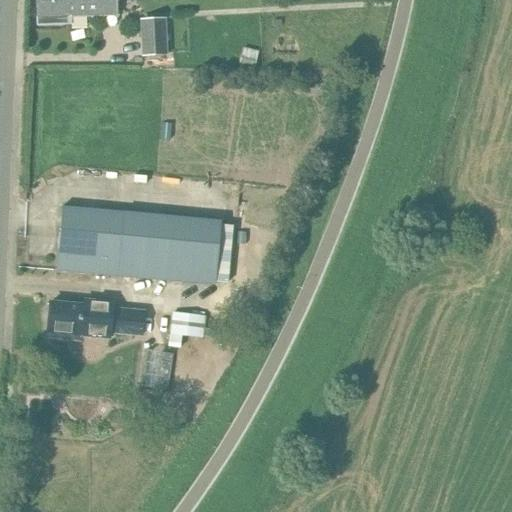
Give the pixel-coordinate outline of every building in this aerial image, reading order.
[(35,0),(37,17),(37,24),(70,23),(70,16),(116,15),(115,0),(35,0)] [(165,18),(140,19),(142,56),(167,55),(165,18)] [(243,48),(239,63),(254,67),(258,52),(243,48)] [(221,220),(122,211),(62,205),(56,271),(115,277),(215,286),(221,220)] [(79,339),(80,328),(94,329),(94,336),(110,338),(110,335),(142,338),(145,310),(113,307),(113,303),(97,302),(96,308),(81,306),(81,305),(49,302),(47,326),(47,327),(46,337),(79,339)] [(171,312),(167,347),(179,348),(181,335),(202,338),(205,316),(171,312)] [(169,389),(173,352),(147,349),(143,386),(169,389)]
